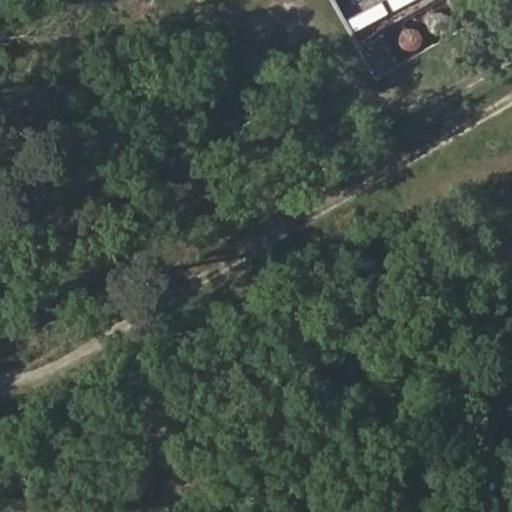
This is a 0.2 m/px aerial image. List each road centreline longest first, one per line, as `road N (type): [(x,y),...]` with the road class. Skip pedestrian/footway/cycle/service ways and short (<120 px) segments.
road 1 (track): [(511,90),(28,375),(0,371)]
road 2 (track): [(210,0),(298,19),(373,89),(399,101),(466,86),(511,57)]
